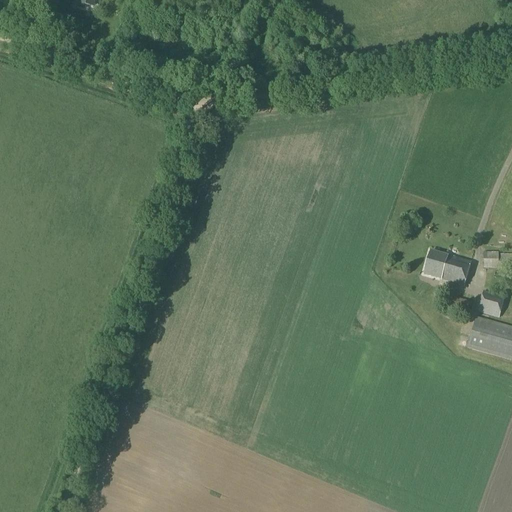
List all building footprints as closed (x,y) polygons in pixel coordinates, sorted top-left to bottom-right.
[(423,275),(441,280),(463,287),(470,263),(449,257),(430,251),(423,275)] [(511,254),(498,255),(498,253),(483,253),(483,268),(511,268),(511,254)] [(499,319),(500,315),(503,301),(505,298),(483,292),(477,313),(499,319)] [(466,316),(470,302),(450,297),(446,311),(466,316)] [(511,327),(476,317),(467,349),(511,361),(511,327)]
